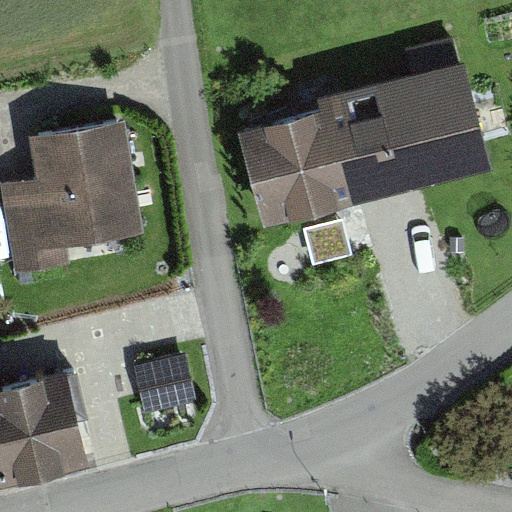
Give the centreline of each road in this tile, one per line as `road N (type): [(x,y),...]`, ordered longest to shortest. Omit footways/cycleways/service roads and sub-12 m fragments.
road 1 (residential): [(186,0),(251,464)]
road 2 (tertiary): [(251,464),(61,511)]
road 3 (tertiary): [(511,324),(354,427)]
road 4 (residential): [(487,511),(451,506),(387,475),(354,427)]
